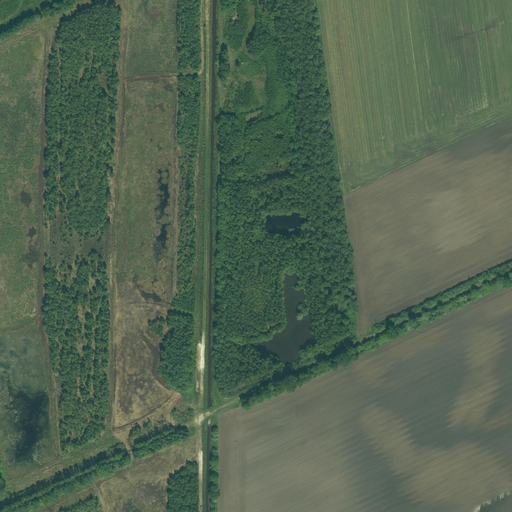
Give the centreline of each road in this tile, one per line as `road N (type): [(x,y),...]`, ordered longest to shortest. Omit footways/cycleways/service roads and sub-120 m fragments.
road 1 (track): [(511,271),(2,511)]
road 2 (track): [(202,415),(206,0)]
